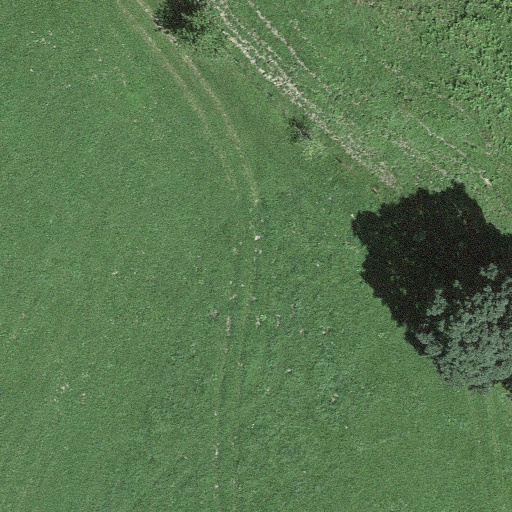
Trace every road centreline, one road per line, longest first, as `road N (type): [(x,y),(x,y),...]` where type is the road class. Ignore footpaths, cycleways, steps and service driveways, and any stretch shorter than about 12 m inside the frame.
road 1 (track): [(232,511),(228,405),(244,292),(244,211),(230,145)]
road 2 (track): [(131,0),(230,145)]
